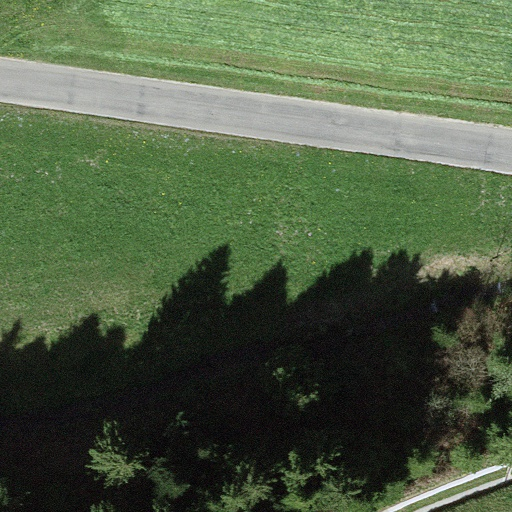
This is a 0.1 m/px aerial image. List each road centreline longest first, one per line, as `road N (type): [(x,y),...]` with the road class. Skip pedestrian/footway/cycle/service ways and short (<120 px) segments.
road 1 (unclassified): [(0,79),(511,150)]
road 2 (track): [(394,511),(511,470)]
